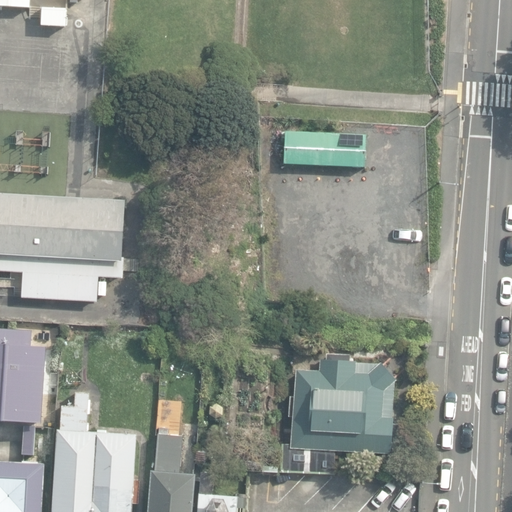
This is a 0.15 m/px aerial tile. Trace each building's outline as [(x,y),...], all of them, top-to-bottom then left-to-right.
[(126,205),(126,200),(0,193),(0,271),(7,272),(7,278),(21,279),(20,296),(96,301),(96,291),(104,291),(105,275),(121,276),(123,247),(139,248),(142,206),(126,205)] [(319,243),(273,242),(272,291),(318,292),(319,243)] [(32,335),(8,333),(1,422),(41,426),(47,348),(31,347),(32,335)] [(282,472),(335,475),(337,451),(391,454),(391,448),(398,449),(399,424),(394,424),(397,380),(381,363),(352,361),(352,355),(327,354),(327,360),(321,359),(320,371),(297,369),(295,396),(290,396),(289,417),(293,417),(291,444),(284,443),(282,472)] [(133,511),(134,503),(139,503),(141,480),(135,480),(138,435),(88,432),(90,393),(77,392),(76,406),(63,406),(62,430),(59,430),(53,511),(133,511)] [(147,511),(192,511),(195,471),(179,470),(181,433),(166,432),(167,425),(156,424),(153,468),(150,468),(147,511)] [(196,463),(206,463),(207,450),(197,450),(196,463)] [(278,472),(279,457),(263,456),(263,471),(278,472)] [(43,511),(45,462),(0,460),(0,511),(43,511)] [(244,511),(245,505),(239,505),(239,496),(212,495),(214,473),(201,472),(198,511),(244,511)]
